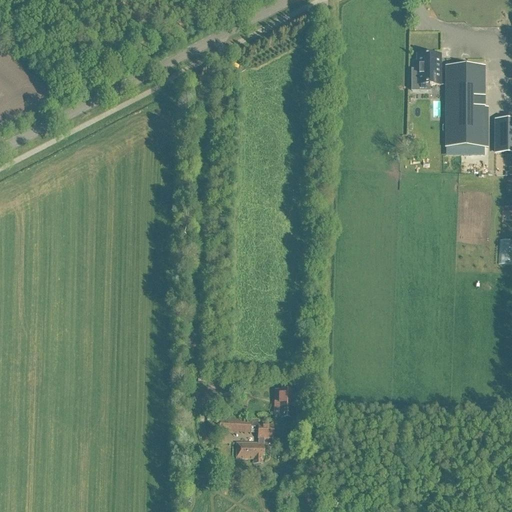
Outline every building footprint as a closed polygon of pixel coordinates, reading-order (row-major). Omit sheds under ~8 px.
[(427,57),(418,57),(418,85),(424,85),(424,87),(438,87),(438,58),(427,58),(427,57)] [(484,69),(445,69),(445,149),(484,149),(484,69)] [(511,154),(511,122),(496,122),(496,154),(511,154)] [(192,349),(193,331),(186,330),(185,349),(192,349)] [(272,421),(292,421),(293,393),(273,392),(272,421)] [(258,421),(228,420),(228,408),(220,407),(219,433),(257,435),(257,440),(258,440),(258,445),(236,444),(235,461),(253,461),(253,465),(262,465),(263,458),(264,458),(264,445),(263,445),(264,440),(273,441),(273,426),(257,425),(258,421)]
